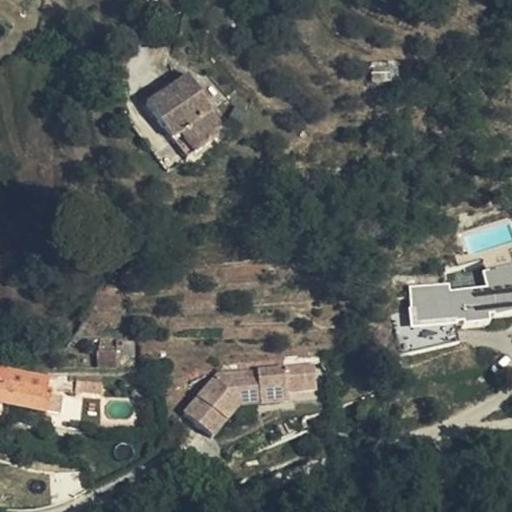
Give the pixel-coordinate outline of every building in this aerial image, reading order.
[(162,0),(161,12),(180,14),(180,0),(162,0)] [(195,155),(225,132),(186,79),(145,108),(171,143),(180,135),(195,155)] [(171,143),(186,162),(195,155),(180,135),(171,143)] [(449,282),(409,287),(411,307),(407,308),(409,328),(456,323),(456,320),(465,319),(466,323),(492,320),(491,312),(511,309),(511,264),(484,268),(486,285),(450,289),(449,282)] [(97,366),(115,365),(115,346),(97,346),(97,366)] [(301,355),(305,381),(314,380),(311,354),(301,355)] [(285,384),(305,381),(301,355),(215,371),(182,412),(212,438),(238,405),(287,397),(285,384)] [(3,375),(0,375),(0,404),(45,414),(51,386),(66,385),(66,375),(53,376),(52,381),(3,371),(3,375)] [(103,389),(79,385),(77,395),(101,399),(103,389)]
